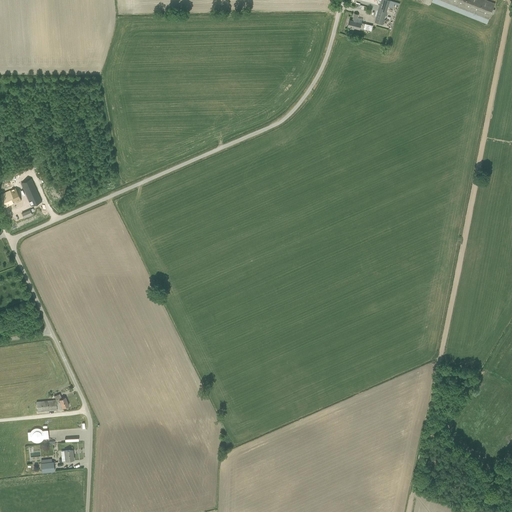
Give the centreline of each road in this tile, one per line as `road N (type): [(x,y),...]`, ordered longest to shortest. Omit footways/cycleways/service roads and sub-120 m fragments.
road 1 (unclassified): [(51,333),(12,247),(15,237),(284,118),(320,69),(342,0)]
road 2 (track): [(511,0),(408,511)]
road 3 (unclassified): [(86,511),(89,419),(51,333)]
